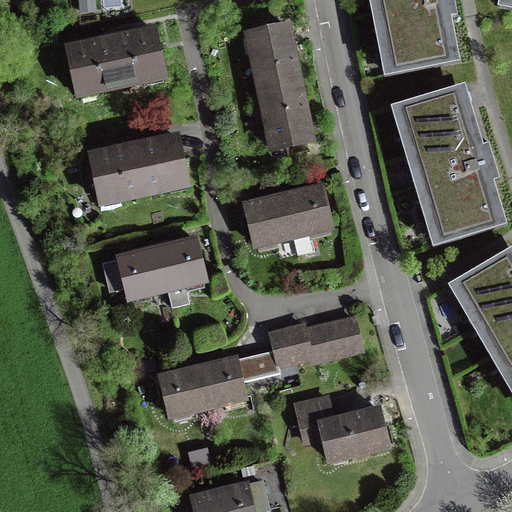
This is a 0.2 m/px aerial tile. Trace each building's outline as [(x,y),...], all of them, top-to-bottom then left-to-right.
[(434,0),(382,0),(395,69),(446,59),(435,1),(434,0)] [(306,126),(297,86),(288,41),(285,28),(248,36),(260,94),(273,152),(309,144),(306,126)] [(161,79),(163,78),(153,33),(66,51),(76,97),(78,96),(80,102),(96,99),(95,93),(144,82),(146,88),(162,85),(161,79)] [(455,93),(404,108),(442,238),(493,223),(477,166),(455,93)] [(184,186),(186,186),(176,140),(89,159),(99,204),(101,204),(103,210),(119,206),(118,200),(167,190),(169,196),(185,192),(184,186)] [(290,193),(281,195),(274,196),(266,198),(267,203),(244,209),(253,247),(256,246),(258,253),(275,249),(274,242),(291,238),(296,257),(313,253),(310,241),(328,237),(327,229),(330,229),(321,190),(298,196),(297,191),(290,193)] [(204,281),(195,243),(171,249),(170,244),(164,245),(155,248),(147,249),(140,251),(141,256),(118,262),(127,300),(130,299),(133,306),(150,302),(148,295),(165,291),(182,286),(185,293),(202,289),(201,282),(204,281)] [(511,266),(506,255),(461,281),(511,370),(511,266)] [(345,324),(337,326),(330,328),(321,330),(315,331),(305,334),(304,329),(296,331),(287,333),(280,335),(269,337),(273,353),(277,368),(294,363),(309,359),(311,364),(328,360),(344,356),(361,352),(354,322),(345,324)] [(279,376),(277,368),(273,353),(235,362),(241,385),(279,376)] [(244,400),(241,385),(235,362),(212,368),(211,363),(204,365),(196,367),(190,368),(181,370),(183,375),(159,381),(168,418),(170,417),(173,424),(190,420),(190,413),(206,409),(222,405),(226,412),(242,408),(241,401),(244,400)] [(387,448),(378,412),(332,423),(327,401),(295,409),(300,428),(318,424),(327,462),(387,448)] [(266,511),(267,511),(260,484),(192,502),(194,511),(266,511)]
